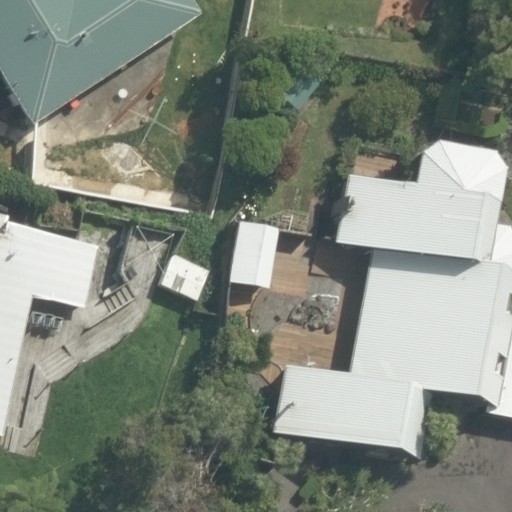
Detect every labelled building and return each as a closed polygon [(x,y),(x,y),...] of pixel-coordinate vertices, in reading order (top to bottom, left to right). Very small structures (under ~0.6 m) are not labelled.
[(0,0),(0,92),(26,131),(192,19),(178,0),(0,0)] [(290,115),(309,90),(291,76),(272,101),(290,115)] [(269,437),(416,465),(428,405),(511,421),(511,327),(505,326),(511,290),(511,239),(505,229),(479,225),(492,176),(481,161),(424,149),(406,159),(400,191),(338,181),(327,248),(365,254),(345,380),(279,370),(269,437)] [(263,292),(272,234),(230,228),(221,286),(263,292)] [(0,232),(0,424),(25,301),(79,312),(91,251),(0,232)] [(211,275),(164,258),(154,283),(202,300),(211,275)]
